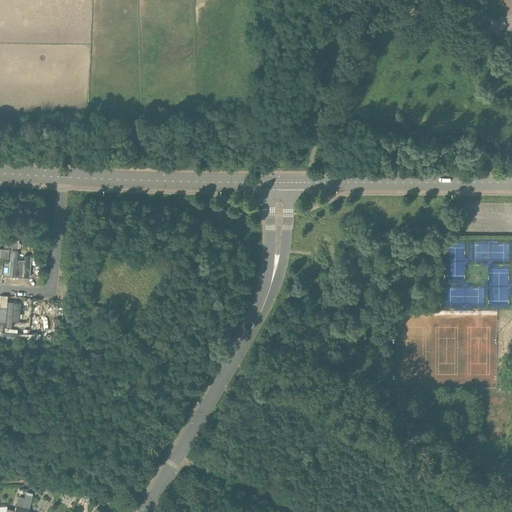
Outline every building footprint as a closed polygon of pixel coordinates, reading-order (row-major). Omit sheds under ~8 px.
[(18,236),(22,244),(30,239),(25,232),(18,236)] [(5,239),(4,247),(18,248),(18,240),(16,240),(16,236),(5,239)] [(22,280),(24,251),(14,251),(12,279),(22,280)] [(12,327),(14,304),(8,303),(6,326),(12,327)] [(16,343),(17,334),(2,332),(1,341),(1,343),(16,343)] [(21,511),(28,511),(31,499),(25,497),(23,507),(21,511)]
